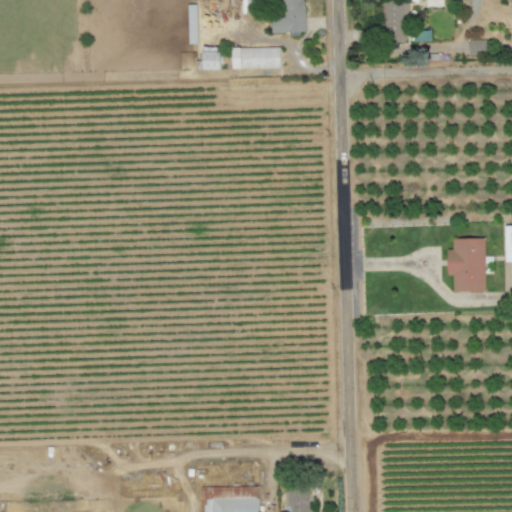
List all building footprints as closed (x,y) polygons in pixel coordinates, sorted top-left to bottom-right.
[(282,0),(283,14),(271,14),(272,33),(289,33),(289,34),(305,34),(304,0),(282,0)] [(407,1),(381,1),(381,42),(407,42),(407,1)] [(469,55),(486,55),(486,40),(469,40),(469,55)] [(203,70),(220,70),(219,47),(202,47),(203,70)] [(279,47),(232,48),(232,69),(280,68),(279,47)] [(453,292),(486,292),(485,238),(452,239),(452,250),(447,250),(447,276),(452,276),(453,292)] [(308,511),(308,482),(284,483),(284,506),(290,506),(289,511),(308,511)] [(201,487),(201,511),(259,511),(259,487),(201,487)]
